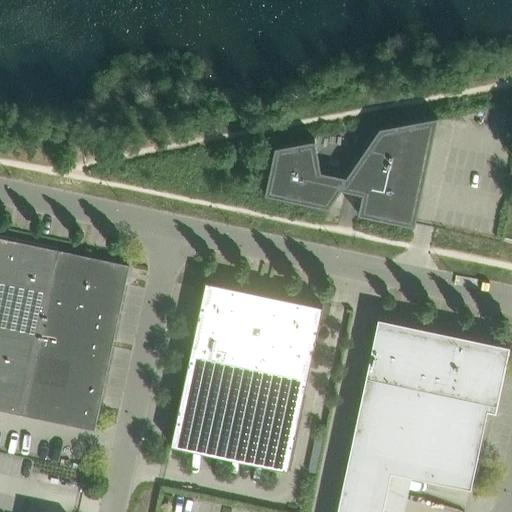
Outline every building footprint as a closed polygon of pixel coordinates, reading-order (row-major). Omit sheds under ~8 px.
[(315,137),(275,145),(265,192),(328,206),(341,187),(362,191),(358,212),(414,224),(438,115),(379,125),(346,174),(321,169),(315,137)] [(0,408),(24,413),(56,263),(59,248),(0,235),(0,408)] [(125,278),(56,263),(24,413),(95,428),(130,263),(129,263),(125,278)] [(170,442),(288,467),(323,303),(205,278),(170,442)] [(495,409),(505,363),(509,343),(501,341),(378,315),(335,511),(381,511),(390,468),(470,485),(487,407),(495,409)]
